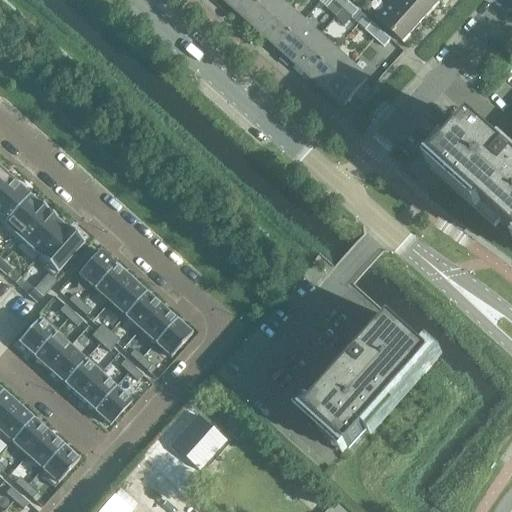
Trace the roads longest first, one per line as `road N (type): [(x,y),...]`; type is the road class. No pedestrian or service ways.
road 1 (residential): [(63,511),(213,346),(219,327),(207,306),(0,122)]
road 2 (tertiary): [(346,188),(131,0)]
road 3 (residential): [(346,188),(509,0)]
road 4 (residential): [(391,229),(247,382)]
